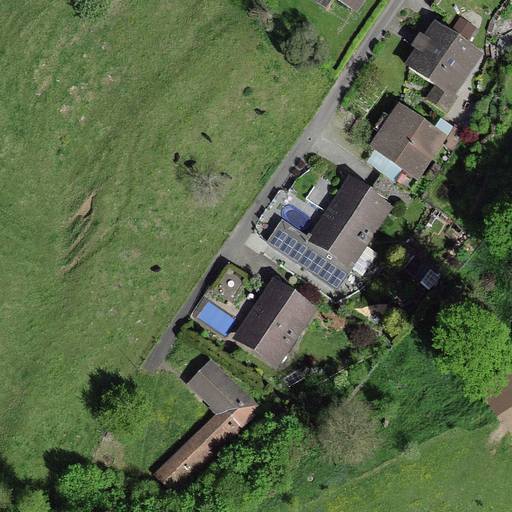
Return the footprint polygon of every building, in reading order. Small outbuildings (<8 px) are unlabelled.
[(355,0),(334,0),(349,10),(355,0)] [(468,0),(434,0),(429,8),(452,24),(468,0)] [(446,34),(435,27),(406,69),(448,97),(476,55),(446,34)] [(372,152),(400,171),(392,183),(405,192),(442,138),(400,110),(372,152)] [(402,211),(412,197),(405,192),(392,183),(379,174),(369,189),(402,211)] [(324,248),(347,264),(382,212),(347,188),(312,240),(324,248)] [(215,280),(209,290),(230,305),(245,284),(223,269),(215,280)] [(291,302),(282,296),(271,289),(237,339),(273,363),(307,313),(291,302)] [(218,413),(195,437),(210,451),(228,433),(232,437),(242,427),(251,416),(247,412),(250,409),(207,367),(189,385),(218,413)] [(511,392),(511,373),(492,387),(500,400),(511,392)] [(192,443),(162,474),(174,485),(191,466),(196,471),(208,459),(192,443)]
